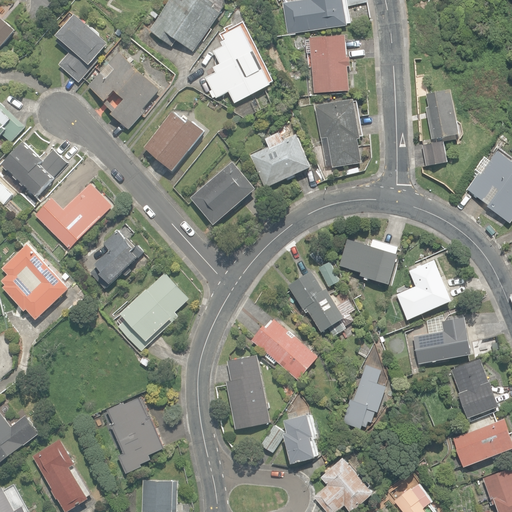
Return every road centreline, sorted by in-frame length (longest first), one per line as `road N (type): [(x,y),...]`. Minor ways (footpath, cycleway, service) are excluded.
road 1 (residential): [(51,110),(81,128),(231,281)]
road 2 (residential): [(386,0),(397,114),(393,202)]
road 3 (residential): [(212,469),(196,380),(231,281)]
road 4 (residential): [(231,281),(280,228),(307,213),(353,200),(393,202)]
road 5 (residential): [(393,202),(471,241),(511,312)]
